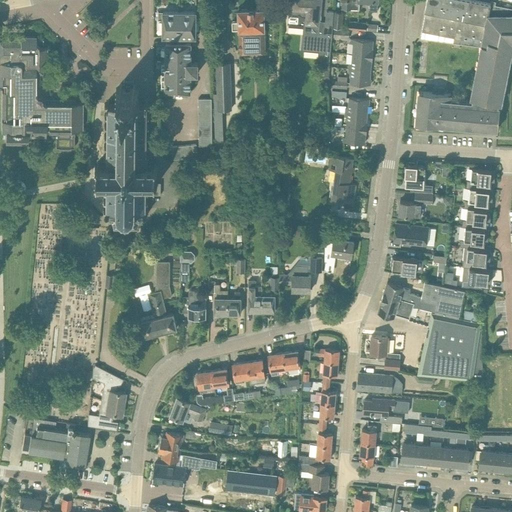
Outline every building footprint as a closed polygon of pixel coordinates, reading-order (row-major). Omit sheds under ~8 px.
[(291,3),(288,27),(303,28),(302,33),(304,33),(303,34),(302,49),(318,50),(318,55),(323,55),(322,67),(329,68),(332,35),(333,29),(333,24),(331,24),(331,22),(332,10),(325,9),(323,21),(320,21),(321,19),(322,8),(322,0),(289,0),(290,3),(291,3)] [(359,10),(359,0),(341,0),(341,9),(359,10)] [(359,0),(367,0),(367,4),(369,4),(369,10),(377,11),(377,0),(359,0)] [(426,11),(422,31),(453,37),(453,42),(462,43),(481,46),(471,98),(472,98),(499,104),(500,104),(511,50),(507,49),(509,39),(511,38),(511,8),(471,0),(426,0),(425,11),(426,11)] [(264,29),(264,18),(264,8),(238,9),(239,21),(232,21),(232,29),(239,29),(239,30),(252,29),(252,34),(239,34),(240,53),(265,52),(264,34),(258,34),(258,29),(264,29)] [(198,73),(198,62),(191,62),(191,43),(184,43),(184,37),(195,37),(196,12),(163,12),(163,20),(158,20),(158,29),(163,29),(163,37),(174,37),(174,43),(165,43),(165,48),(162,48),(162,55),(165,55),(165,64),(162,64),(162,71),(165,71),(165,80),(162,80),(162,87),(165,87),(165,92),(173,92),(173,96),(182,96),(182,92),(190,92),(190,73),(198,73)] [(333,12),(333,21),(334,21),(333,28),(342,29),(344,13),(333,12)] [(357,30),(358,23),(349,22),(348,29),(357,30)] [(358,23),(357,30),(365,31),(366,24),(358,23)] [(350,31),(334,29),(334,37),(349,39),(350,31)] [(0,83),(2,84),(1,131),(5,131),(5,142),(27,142),(27,135),(45,135),(45,131),(55,131),(55,147),(59,148),(59,149),(70,149),(70,148),(74,148),(74,131),(72,131),(72,128),(81,128),(82,102),(75,98),(45,98),(39,92),(39,89),(39,73),(42,74),(43,63),(46,63),(46,48),(43,47),(43,40),(36,40),(36,37),(20,37),(20,40),(0,39),(0,83)] [(353,43),(352,54),(373,55),(373,49),(372,49),(373,40),(351,38),(351,43),(353,43)] [(349,64),(349,68),(370,71),(371,61),(372,61),(373,55),(352,54),(352,64),(349,64)] [(216,63),(217,94),(217,109),(222,109),(231,109),(230,63),(216,63)] [(370,79),(370,71),(349,68),(348,72),(351,73),(350,83),(370,85),(371,79),(370,79)] [(347,82),(332,81),(332,88),(347,89),(347,82)] [(147,104),(147,101),(145,101),(145,104),(139,104),(139,89),(137,89),(137,88),(136,88),(136,85),(133,85),(133,88),(131,88),(130,90),(125,90),(124,88),(122,88),(122,85),(119,85),(119,88),(118,88),(118,89),(115,89),(115,104),(111,104),(109,101),(107,101),(107,104),(104,104),(104,165),(99,165),(99,162),(97,162),(97,165),(94,165),(94,182),(97,182),(97,185),(99,185),(99,182),(103,182),(103,211),(105,211),(105,213),(106,214),(107,217),(112,226),(114,227),(125,231),(127,231),(137,227),(139,226),(145,217),(146,215),(147,213),(148,211),(149,211),(149,195),(160,195),(161,183),(158,183),(159,165),(156,165),(156,163),(150,163),(150,104),(147,104)] [(419,91),(416,123),(438,125),(438,124),(448,125),(498,129),(500,107),(498,107),(499,104),(472,98),(472,101),(450,99),(450,94),(447,93),(419,91)] [(217,94),(213,94),(215,151),(224,151),(222,109),(217,109),(217,94)] [(346,107),(345,112),(367,113),(367,105),(369,105),(369,99),(349,97),(348,108),(346,107)] [(212,146),(211,98),(198,99),(199,146),(212,146)] [(366,123),(367,113),(345,112),(345,116),(347,117),(347,127),(367,128),(367,123),(366,123)] [(366,134),(367,128),(347,127),(346,137),(343,137),(343,141),(364,143),(365,134),(366,134)] [(197,157),(196,144),(172,146),(173,159),(197,157)] [(353,158),(343,157),(332,155),(330,168),(336,169),(332,198),(353,201),(356,184),(350,183),(353,158)] [(450,176),(451,164),(443,163),(443,162),(435,161),(434,167),(443,168),(442,175),(450,176)] [(433,185),(424,184),(425,166),(417,165),(417,164),(406,163),(405,175),(406,175),(405,183),(411,184),(410,190),(432,192),(433,185)] [(469,187),(479,188),(480,182),(490,183),(490,181),(494,181),(495,170),(472,167),(470,181),(467,180),(466,187),(469,187)] [(493,190),(479,188),(469,187),(468,200),(465,200),(464,207),(467,207),(477,208),(478,202),(488,203),(488,201),(492,201),(493,190)] [(432,203),(433,194),(415,193),(414,202),(400,200),(399,214),(421,216),(422,203),(432,203)] [(453,196),(444,196),(443,201),(446,204),(452,205),(453,196)] [(462,226),(465,227),(475,227),(476,221),(486,222),(486,220),(490,221),(491,209),(477,208),(467,207),(466,220),(463,220),(462,226)] [(429,227),(406,224),(396,223),(393,241),(426,245),(426,244),(429,227)] [(489,229),(475,227),(465,227),(464,240),(461,239),(460,246),(464,246),(473,247),(473,241),(483,242),(484,240),(488,240),(489,229)] [(298,228),(296,230),(296,236),(298,237),(303,237),(305,235),(305,230),(303,228),(298,228)] [(341,239),(342,231),(327,228),(325,239),(325,259),(333,259),(334,254),(351,256),(353,241),(341,239)] [(462,266),(469,267),(475,267),(476,261),(485,262),(486,260),(490,261),(491,249),(473,247),(464,246),(462,266)] [(180,251),(180,258),(180,261),(181,261),(181,280),(189,280),(189,266),(187,266),(187,262),(191,262),(195,259),(195,254),(191,250),(180,250),(180,251)] [(393,256),(393,258),(391,257),(390,268),(392,268),(392,270),(416,272),(417,259),(393,256)] [(310,268),(310,271),(321,272),(322,258),(318,258),(314,257),(312,257),(311,257),(311,260),(310,262),(310,268)] [(169,285),(169,260),(156,260),(156,285),(158,285),(160,290),(149,293),(155,314),(141,318),(141,320),(144,335),(177,327),(173,313),(167,314),(163,298),(172,295),(169,285)] [(296,265),(288,274),(280,274),(279,283),(292,283),(292,290),(293,290),(293,288),(303,289),(303,291),(310,291),(311,275),(308,275),(308,265),(296,265)] [(493,269),(475,267),(469,267),(468,280),(465,280),(464,286),(477,288),(477,281),(488,282),(488,280),(492,281),(493,269)] [(118,288),(119,275),(107,274),(106,287),(118,288)] [(279,277),(270,276),(270,285),(278,285),(279,277)] [(445,276),(444,284),(452,286),(453,279),(453,277),(445,276)] [(261,310),(262,295),(255,295),(255,281),(249,281),(248,310),(261,310)] [(414,303),(413,306),(431,311),(434,311),(433,313),(459,318),(459,317),(465,289),(435,283),(425,281),(421,297),(409,293),(410,289),(396,285),(396,284),(395,283),(394,284),(387,282),(384,293),(414,303)] [(227,313),(228,290),(220,290),(221,284),(216,284),(216,282),(209,282),(209,293),(216,293),(216,298),(214,298),(214,313),(227,313)] [(206,297),(198,296),(197,296),(197,291),(195,290),(190,290),(188,291),(188,316),(194,316),(194,319),(200,319),(200,316),(206,317),(206,297)] [(228,290),(227,313),(240,313),(240,298),(240,292),(235,292),(235,298),(228,298),(228,290)] [(414,303),(384,293),(378,312),(394,317),(395,313),(409,318),(413,306),(414,303)] [(262,295),(261,310),(274,311),(275,295),(262,295)] [(464,309),(463,318),(478,321),(480,312),(464,309)] [(463,318),(459,317),(459,318),(433,313),(434,311),(431,311),(417,374),(482,380),(480,325),(481,322),(478,321),(463,318)] [(372,335),(370,352),(378,353),(378,360),(385,361),(385,368),(399,369),(400,359),(399,359),(386,358),(386,352),(388,336),(372,335)] [(323,361),(338,362),(339,349),(325,348),(325,349),(318,348),(318,355),(324,355),(323,361)] [(283,352),(285,368),(286,368),(286,373),(300,371),(299,366),(300,366),(298,350),(283,352)] [(285,368),(283,352),(269,354),(271,375),(278,374),(277,369),(285,368)] [(247,361),(249,376),(250,383),(265,381),(262,359),(247,361)] [(241,377),(249,376),(247,361),(233,363),(235,378),(236,382),(242,382),(241,377)] [(337,375),(338,362),(323,361),(322,374),(323,374),(323,381),(330,381),(330,374),(337,375)] [(103,382),(101,400),(123,403),(125,392),(116,390),(116,385),(119,386),(123,379),(95,364),(93,367),(92,376),(103,382)] [(212,370),(214,386),(228,384),(226,368),(212,370)] [(207,387),(214,386),(212,370),(197,372),(200,392),(208,391),(207,387)] [(379,374),(372,374),(359,373),(358,389),(401,392),(402,383),(398,378),(396,376),(379,375),(379,374)] [(321,390),(320,403),(335,404),(336,391),(329,391),(329,384),(322,383),(322,390),(321,390)] [(289,393),(288,386),(274,387),(275,394),(289,393)] [(260,389),(251,391),(252,398),(261,396),(260,389)] [(252,398),(251,391),(243,392),(244,399),(252,398)] [(224,394),(215,396),(216,402),(225,401),(224,394)] [(203,397),(204,404),(216,402),(215,396),(203,397)] [(190,402),(186,400),(177,397),(170,415),(182,420),(183,419),(190,422),(192,417),(202,420),(206,410),(189,403),(190,402)] [(364,399),(363,413),(373,414),(380,415),(380,421),(387,422),(393,422),(400,423),(401,423),(401,422),(402,422),(403,416),(388,415),(388,406),(394,407),(393,411),(408,412),(408,411),(409,401),(395,400),(395,399),(390,399),(380,398),(380,401),(364,399)] [(121,414),(123,403),(101,400),(98,415),(88,413),(87,425),(116,430),(117,422),(111,421),(112,413),(121,414)] [(334,417),(335,404),(320,403),(319,416),(320,416),(319,423),(326,423),(327,416),(334,417)] [(83,463),(88,434),(74,431),(75,424),(66,422),(65,429),(55,427),(56,421),(34,417),(31,435),(24,434),(22,448),(67,456),(66,460),(68,461),(83,463)] [(209,431),(231,434),(232,424),(211,421),(209,431)] [(417,434),(418,424),(405,423),(404,432),(417,434)] [(361,443),(375,444),(376,425),(368,424),(367,429),(362,429),(361,443)] [(431,425),(418,424),(417,434),(431,435),(431,429),(431,425)] [(316,445),(331,446),(332,433),(325,433),(326,426),(319,425),(319,432),(314,432),(313,443),(316,444),(316,445)] [(187,429),(185,437),(199,440),(201,432),(187,429)] [(162,433),(160,443),(178,446),(181,447),(182,440),(183,433),(177,432),(167,430),(166,434),(162,433)] [(401,459),(415,460),(416,444),(417,440),(412,439),(412,443),(403,443),(401,459)] [(160,443),(158,453),(163,454),(162,457),(172,459),(178,460),(177,466),(186,467),(200,469),(200,466),(216,468),(217,461),(201,457),(179,453),(179,452),(181,447),(178,446),(160,443)] [(373,457),(375,444),(361,443),(360,456),(362,456),(362,463),(373,464),(373,457)] [(416,444),(415,460),(428,461),(429,445),(416,444)] [(331,446),(316,445),(315,458),(330,459),(331,446)] [(428,461),(441,463),(442,447),(429,445),(428,461)] [(441,463),(454,464),(456,448),(442,447),(441,463)] [(469,449),(456,448),(454,464),(467,465),(469,449)] [(479,466),(492,468),(494,452),(481,450),(479,466)] [(505,469),(507,453),(494,452),(492,468),(505,469)] [(299,455),(298,462),(308,463),(309,456),(299,455)] [(390,456),(389,465),(397,466),(398,457),(390,456)] [(308,463),(298,462),(298,468),(298,470),(314,472),(312,487),(327,489),(329,473),(323,472),(324,465),(308,463)] [(154,463),(152,481),(184,485),(186,467),(177,466),(154,463)] [(236,470),(234,490),(243,491),(258,492),(260,473),(236,470)] [(287,475),(286,485),(292,486),(294,477),(287,475)] [(354,508),(368,510),(369,501),(375,502),(376,491),(363,489),(363,496),(356,496),(354,508)] [(325,511),(326,498),(314,496),(314,494),(296,492),(294,508),(325,511)] [(25,511),(37,511),(38,508),(40,499),(20,496),(18,511),(25,511)] [(262,511),(273,511),(274,503),(243,499),(242,510),(262,511)] [(396,502),(393,511),(399,511),(401,503),(396,502)] [(391,511),(391,505),(379,503),(378,510),(391,511)]
